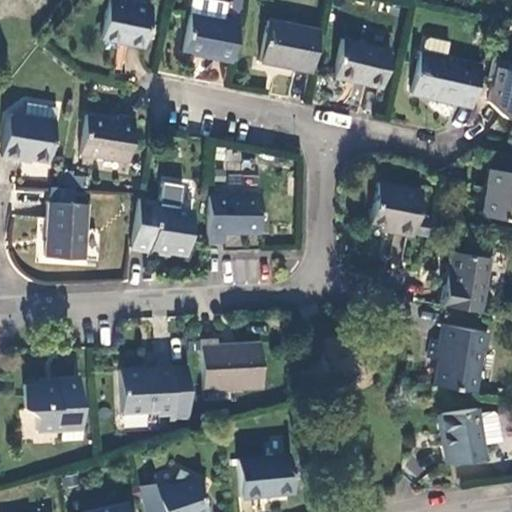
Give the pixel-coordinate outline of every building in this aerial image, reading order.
[(142,46),(150,7),(111,0),(106,0),(99,38),(142,46)] [(229,62),(236,24),(187,14),(180,53),(229,62)] [(256,61),(309,71),(317,31),(264,21),(256,61)] [(378,89),(387,49),(339,38),(331,79),(378,89)] [(409,96),(470,109),(480,66),(444,58),(447,43),(427,39),(423,42),(420,53),(418,52),(409,96)] [(485,82),(490,83),(493,69),(511,72),(511,66),(489,62),(485,82)] [(511,72),(493,69),(490,83),(485,105),(502,120),(506,115),(511,121),(511,72)] [(46,162),(56,107),(25,102),(22,115),(11,113),(6,116),(0,150),(0,157),(16,160),(16,157),(46,162)] [(116,119),(85,113),(78,153),(126,162),(134,118),(117,114),(116,119)] [(511,220),(511,172),(490,168),(482,215),(511,220)] [(390,230),(410,235),(411,233),(426,236),(430,222),(430,218),(415,215),(420,189),(376,181),(368,220),(391,225),(390,230)] [(258,194),(206,193),(206,241),(221,241),(222,232),(259,233),(258,194)] [(158,201),(137,198),(129,248),(149,251),(150,248),(185,254),(192,214),(157,208),(158,201)] [(80,259),(84,205),(45,202),(42,257),(80,259)] [(257,286),(260,253),(230,250),(227,283),(257,286)] [(449,251),(439,305),(479,312),(489,258),(449,251)] [(440,360),(436,386),(474,392),(481,349),(486,350),(488,334),(444,325),(441,341),(432,339),(428,358),(440,360)] [(198,342),(203,392),(262,387),(258,343),(215,345),(215,341),(198,342)] [(172,413),(170,366),(152,367),(152,370),(142,370),(142,367),(117,368),(119,411),(155,410),(155,414),(167,414),(172,413)] [(58,425),(79,422),(74,376),(52,379),(52,383),(20,387),(22,409),(33,418),(34,432),(59,429),(58,425)] [(476,407),(436,413),(444,464),(484,458),(482,445),(501,442),(496,414),(492,410),(477,413),(476,407)] [(81,436),(79,422),(58,425),(59,429),(59,439),(81,436)] [(291,492),(288,454),(235,459),(239,497),(291,492)] [(136,486),(142,511),(206,511),(200,495),(206,483),(194,477),(194,476),(193,477),(178,469),(170,485),(155,490),(153,483),(136,486)] [(126,511),(125,502),(77,511),(126,511)]
